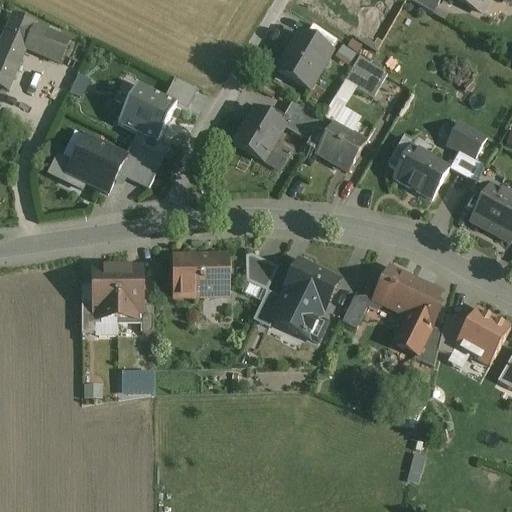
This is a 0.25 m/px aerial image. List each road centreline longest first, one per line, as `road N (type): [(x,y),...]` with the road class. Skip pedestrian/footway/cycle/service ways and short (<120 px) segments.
road 1 (residential): [(511,295),(412,243),(325,225),(176,224)]
road 2 (residential): [(176,224),(175,200),(192,152),(281,0)]
road 3 (residential): [(176,224),(0,251)]
